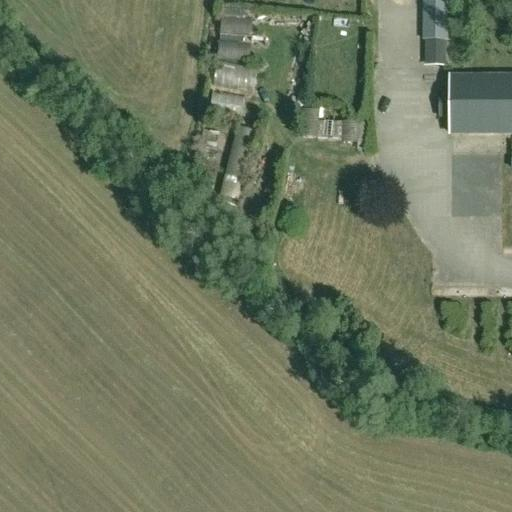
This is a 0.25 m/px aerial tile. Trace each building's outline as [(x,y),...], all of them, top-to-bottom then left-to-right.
[(252,46),(254,32),(224,27),(222,41),(252,46)] [(446,60),(446,42),(427,42),(427,60),(446,60)] [(224,75),(222,89),(254,93),(256,79),(224,75)] [(511,79),(452,79),(452,135),(511,135),(511,79)] [(325,193),(361,194),(362,172),(338,171),(338,181),(325,181),(325,193)] [(388,330),(405,332),(414,259),(397,257),(388,330)]
